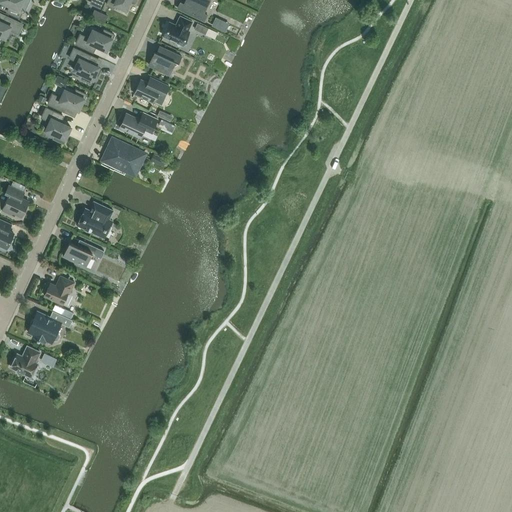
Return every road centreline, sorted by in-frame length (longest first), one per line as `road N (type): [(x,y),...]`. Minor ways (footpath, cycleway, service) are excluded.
road 1 (track): [(411,0),(190,462)]
road 2 (residential): [(0,313),(15,299),(156,0)]
